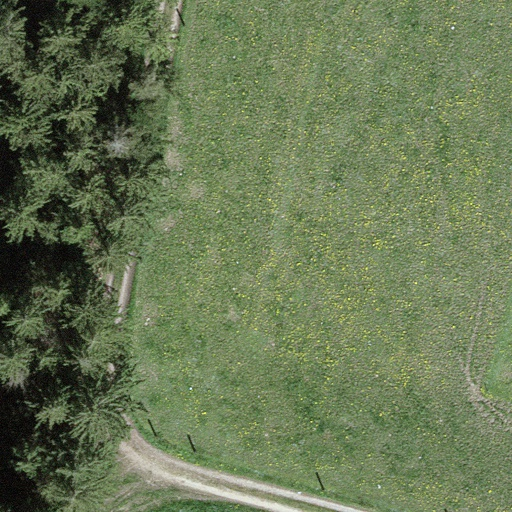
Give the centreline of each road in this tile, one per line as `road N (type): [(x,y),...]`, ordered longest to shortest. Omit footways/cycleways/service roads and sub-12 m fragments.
road 1 (track): [(80,511),(178,0)]
road 2 (track): [(393,511),(95,436)]
